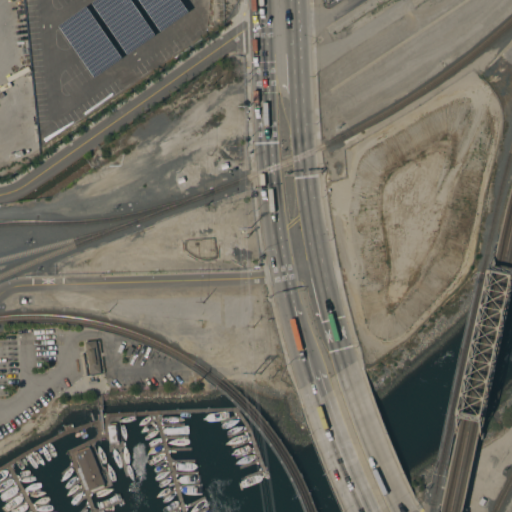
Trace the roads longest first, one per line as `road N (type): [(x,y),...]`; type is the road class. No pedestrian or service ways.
road 1 (primary): [(329,376),(295,217),(283,93)]
road 2 (primary): [(381,511),(329,376)]
